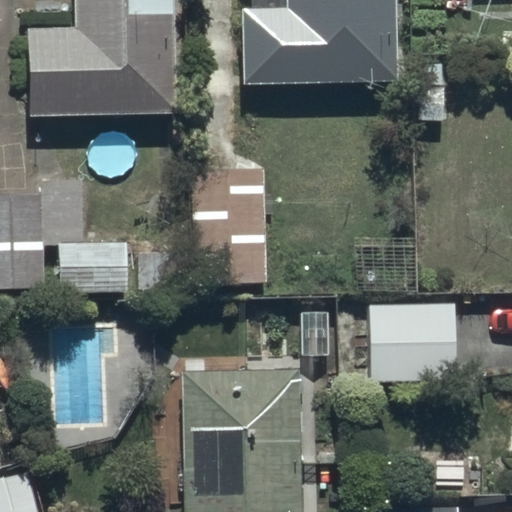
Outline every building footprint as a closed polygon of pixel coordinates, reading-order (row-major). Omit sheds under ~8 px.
[(14,32),(14,120),(162,120),(161,0),(58,0),(59,32),(14,32)] [(240,0),(240,12),(229,12),(229,89),(381,88),(380,0),(240,0)] [(126,256),(127,292),(257,291),(256,173),(179,174),(180,256),(126,256)] [(33,199),(0,199),(0,294),(34,293),(33,252),(44,251),(45,296),(120,295),(119,248),(73,249),(71,185),(32,186),(33,199)] [(358,309),(361,387),(447,385),(445,307),(358,309)] [(291,511),(291,376),(167,377),(167,511),(291,511)] [(0,511),(32,511),(22,473),(0,478),(0,511)]
